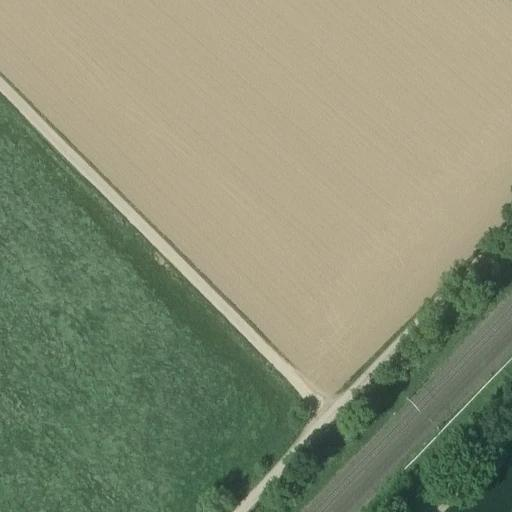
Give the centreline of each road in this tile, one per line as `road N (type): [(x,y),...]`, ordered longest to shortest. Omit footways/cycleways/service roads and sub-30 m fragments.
road 1 (track): [(0,89),(344,431)]
road 2 (track): [(263,511),(511,243)]
